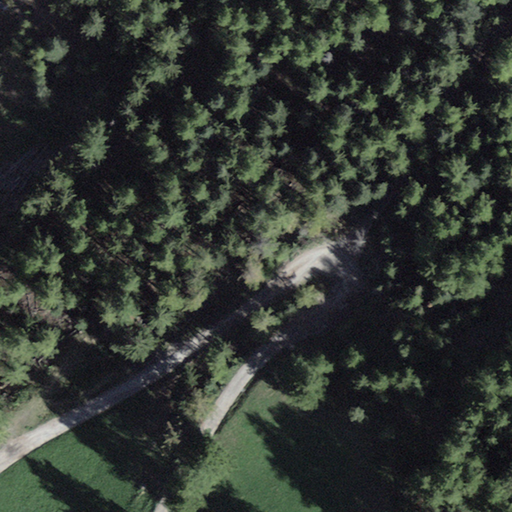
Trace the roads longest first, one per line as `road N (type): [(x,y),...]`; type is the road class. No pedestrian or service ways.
road 1 (unclassified): [(163,511),(257,361),(346,299),(349,283),(337,264),(312,263),(164,368),(0,458)]
road 2 (track): [(337,264),(402,179),(430,118),(492,32),(511,17)]
